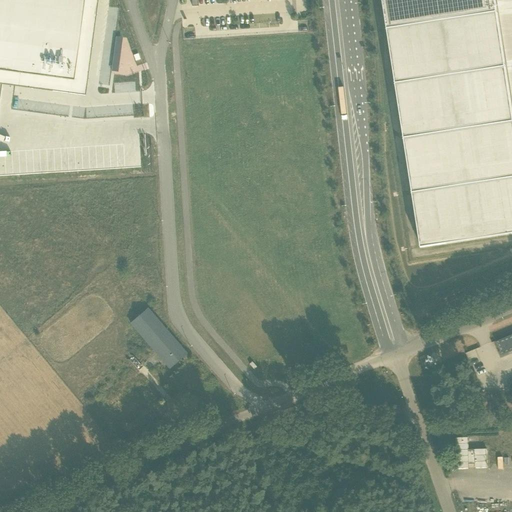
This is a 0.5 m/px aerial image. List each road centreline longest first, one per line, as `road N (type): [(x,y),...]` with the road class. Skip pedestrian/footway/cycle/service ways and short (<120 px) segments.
road 1 (unclassified): [(331,0),(356,234),(388,355)]
road 2 (unclassified): [(403,349),(372,232),(347,0)]
road 3 (unclassified): [(229,400),(174,296),(157,65)]
road 4 (unclassified): [(0,494),(229,400)]
road 5 (unclassified): [(229,400),(281,399),(388,355)]
